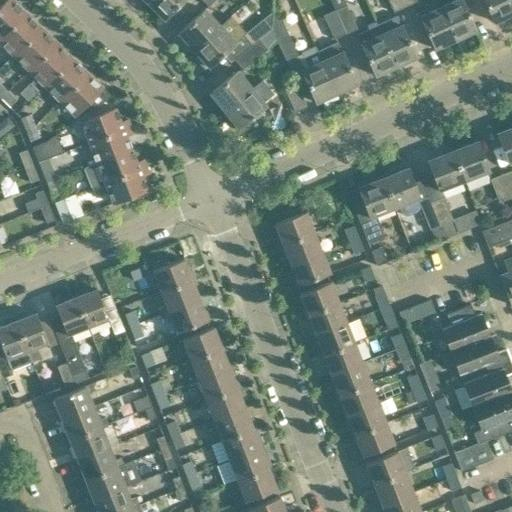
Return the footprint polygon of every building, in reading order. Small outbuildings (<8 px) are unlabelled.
[(0,36),(24,11),(12,0),(5,0),(0,6),(0,36)] [(183,0),(151,0),(148,4),(164,19),(183,0)] [(405,8),(401,0),(387,0),(393,13),(405,8)] [(462,0),(458,0),(441,8),(455,40),(476,30),(462,0)] [(511,13),(511,7),(508,0),(483,0),(494,22),(511,13)] [(346,6),(343,8),(335,11),(346,35),(357,30),(346,6)] [(455,40),(441,8),(420,17),(434,49),(455,40)] [(220,27),(220,26),(205,9),(178,33),(194,50),(220,27)] [(0,42),(13,55),(41,27),(24,11),(0,36),(0,42)] [(346,35),(335,11),(324,16),(334,40),(346,35)] [(208,67),(235,43),(240,38),(237,34),(241,31),(229,18),(231,17),(230,16),(220,26),(220,27),(194,50),(199,56),(196,59),(205,69),(208,66),(208,67)] [(242,35),(251,45),(258,39),(271,28),(262,19),(242,35)] [(396,66),(381,35),(376,23),(367,27),(369,31),(358,35),(357,34),(356,34),(361,44),(375,76),(396,66)] [(402,25),(381,35),(396,66),(416,57),(402,25)] [(29,71),(56,42),(41,27),(13,55),(29,71)] [(287,31),(275,37),(286,61),(297,56),(287,31)] [(258,39),(251,45),(233,59),(242,69),(266,49),(258,39)] [(72,58),(56,42),(29,71),(36,78),(31,83),(39,91),(44,86),(72,58)] [(318,52),(322,62),(336,93),(357,84),(343,52),(342,53),(338,43),(318,52)] [(336,93),(322,62),(318,52),(317,52),(315,46),(301,52),(307,67),(301,70),(315,103),(336,93)] [(59,101),(87,72),(72,58),(44,86),(59,101)] [(224,111),(252,88),(237,71),(210,93),(224,111)] [(102,88),(87,72),(59,101),(75,116),(89,102),(94,108),(111,97),(102,88)] [(0,97),(1,99),(8,91),(0,83),(0,97)] [(306,107),(298,89),(296,83),(284,88),(295,112),(306,107)] [(266,105),(252,88),(224,111),(238,128),(266,105)] [(17,100),(8,91),(1,99),(10,107),(17,100)] [(80,122),(88,142),(130,126),(128,119),(121,122),(116,108),(80,122)] [(22,119),(26,129),(35,126),(31,115),(22,119)] [(39,137),(35,126),(26,129),(30,140),(39,137)] [(133,133),(130,126),(88,142),(96,163),(132,149),(126,135),(133,133)] [(511,126),(496,133),(508,163),(511,161),(511,126)] [(38,163),(47,159),(64,154),(57,136),(46,143),(33,148),(38,163)] [(477,141),(452,150),(464,181),(489,171),(477,141)] [(19,153),(25,167),(33,164),(27,149),(19,153)] [(137,162),(132,149),(96,163),(104,183),(146,166),(143,160),(137,162)] [(464,181),(452,150),(427,160),(439,191),(464,181)] [(41,169),(46,182),(55,179),(47,159),(38,163),(41,169)] [(39,179),(33,164),(25,167),(30,183),(39,179)] [(146,166),(104,183),(92,188),(95,197),(108,192),(112,203),(148,189),(142,175),(149,173),(146,166)] [(408,168),(383,178),(394,208),(398,206),(400,213),(405,216),(409,215),(416,212),(418,209),(420,206),(417,199),(419,198),(408,168)] [(511,170),(501,174),(511,201),(511,170)] [(511,201),(501,174),(490,179),(499,203),(510,198),(511,202),(511,201)] [(394,208),(383,178),(357,187),(361,195),(350,199),(368,244),(384,237),(376,215),(394,208)] [(61,192),(55,179),(46,182),(52,196),(61,192)] [(34,193),(40,208),(48,205),(43,190),(34,193)] [(83,196),(72,199),(78,222),(89,219),(83,196)] [(310,201),(314,210),(327,205),(323,196),(310,201)] [(444,197),(432,202),(446,238),(458,233),(452,221),(453,221),(444,197)] [(24,203),(28,211),(38,207),(34,199),(24,203)] [(54,202),(62,223),(71,219),(63,199),(54,202)] [(446,238),(432,202),(420,206),(429,230),(431,229),(436,242),(446,238)] [(54,220),(48,205),(40,208),(46,223),(54,220)] [(22,215),(19,207),(8,211),(11,219),(22,215)] [(280,245),(311,233),(303,212),(274,223),(281,239),(278,240),(280,245)] [(511,238),(511,219),(502,223),(505,230),(509,239),(511,238)] [(509,239),(505,230),(502,223),(482,231),(488,247),(509,239)] [(345,229),(349,241),(358,238),(354,225),(345,229)] [(290,264),(319,253),(311,233),(280,245),(282,250),(284,249),(290,264)] [(363,250),(358,238),(349,241),(354,254),(363,250)] [(371,251),(376,266),(385,262),(379,247),(371,251)] [(327,273),(319,253),(290,264),(296,279),(294,280),(296,286),(327,273)] [(152,270),(160,291),(194,278),(192,273),(190,274),(183,258),(152,270)] [(511,304),(511,258),(504,261),(508,271),(499,275),(510,305),(511,304)] [(129,271),(133,280),(145,275),(142,266),(129,271)] [(360,269),(365,282),(374,279),(369,266),(360,269)] [(196,283),(194,278),(160,291),(168,311),(199,299),(193,284),(196,283)] [(302,310),(304,315),(338,301),(330,281),(299,293),(305,309),(302,310)] [(86,288),(74,293),(87,327),(108,319),(96,289),(88,292),(86,288)] [(375,296),(380,308),(389,305),(384,292),(375,296)] [(87,327),(74,293),(62,298),(64,301),(55,305),(64,328),(55,332),(59,344),(63,354),(67,363),(75,382),(88,377),(72,338),(68,339),(67,335),(87,327)] [(205,314),(199,299),(168,311),(176,332),(210,319),(208,313),(205,314)] [(430,299),(419,304),(423,315),(435,311),(431,300),(430,299)] [(346,322),(338,301),(304,315),(306,320),(309,319),(311,324),(309,328),(312,335),(346,322)] [(441,328),(450,352),(489,336),(480,313),(475,315),(470,304),(446,314),(450,324),(441,328)] [(389,305),(380,308),(385,321),(394,317),(389,305)] [(124,314),(129,326),(138,323),(133,310),(124,314)] [(25,312),(14,317),(31,362),(41,358),(37,347),(48,342),(50,347),(59,344),(55,332),(50,319),(40,323),(36,313),(27,316),(25,312)] [(31,362),(14,317),(2,322),(3,325),(0,326),(0,371),(3,378),(12,374),(6,359),(17,354),(22,365),(31,362)] [(119,318),(109,322),(114,334),(123,330),(119,318)] [(354,342),(346,322),(312,335),(315,342),(319,344),(321,349),(318,351),(320,355),(354,342)] [(143,336),(138,323),(129,326),(134,339),(143,336)] [(182,339),(190,359),(223,346),(222,341),(219,342),(213,326),(182,339)] [(400,333),(391,336),(396,349),(405,345),(400,333)] [(489,336),(450,352),(459,375),(485,365),(487,369),(510,360),(506,349),(496,353),(489,336)] [(362,362),(354,342),(320,355),(322,360),(325,359),(331,374),(362,362)] [(410,358),(405,345),(396,349),(401,361),(410,358)] [(226,351),(223,346),(190,359),(198,379),(231,366),(229,359),(225,357),(223,352),(226,351)] [(145,368),(154,364),(149,352),(140,355),(145,368)] [(511,364),(510,360),(487,369),(488,373),(463,383),(472,407),(511,391),(505,375),(511,371),(511,364)] [(370,382),(362,362),(331,374),(336,390),(334,391),(336,396),(370,382)] [(57,367),(65,386),(75,382),(67,363),(57,367)] [(427,366),(434,394),(446,390),(439,363),(427,366)] [(132,380),(140,377),(136,366),(128,369),(132,380)] [(234,373),(231,366),(198,379),(205,399),(239,386),(238,382),(235,383),(233,377),(234,373)] [(416,374),(407,377),(412,390),(421,386),(416,374)] [(149,384),(154,397),(163,393),(158,380),(149,384)] [(378,403),(370,382),(336,396),(338,400),(340,399),(342,404),(341,409),(344,416),(378,403)] [(53,398),(61,419),(93,406),(88,393),(94,390),(92,383),(53,398)] [(241,391),(239,386),(205,399),(213,420),(245,408),(239,392),(241,391)] [(426,399),(421,386),(412,390),(417,402),(426,399)] [(511,393),(511,391),(472,407),(481,430),(474,432),(478,443),(454,453),(461,471),(491,459),(491,458),(492,457),(485,441),(511,430),(511,393)] [(168,405),(163,393),(154,397),(159,409),(168,405)] [(133,401),(137,412),(144,409),(151,406),(147,395),(133,401)] [(386,422),(378,403),(344,416),(347,423),(350,424),(352,430),(350,431),(352,436),(386,422)] [(69,439),(108,424),(105,417),(98,420),(93,406),(61,419),(69,439)] [(156,418),(151,406),(144,409),(148,420),(156,418)] [(251,423),(245,408),(213,420),(221,440),(255,427),(253,422),(251,423)] [(432,414),(423,417),(428,430),(437,426),(432,414)] [(448,416),(441,419),(444,428),(452,425),(448,416)] [(179,433),(174,421),(165,424),(170,437),(179,433)] [(394,443),(386,422),(352,436),(353,441),(356,439),(362,455),(394,443)] [(111,424),(108,425),(108,424),(69,439),(77,459),(109,447),(119,443),(111,424)] [(257,432),(255,427),(221,440),(229,460),(263,446),(260,439),(256,438),(254,432),(257,432)] [(184,446),(179,433),(170,437),(175,449),(184,446)] [(448,455),(445,447),(440,434),(431,437),(436,450),(428,453),(432,461),(448,455)] [(163,435),(155,438),(160,449),(167,447),(163,435)] [(265,453),(263,446),(229,460),(237,481),(271,467),(269,462),(266,463),(264,458),(265,453)] [(85,479),(123,464),(121,457),(114,460),(109,447),(77,459),(85,479)] [(172,458),(167,447),(160,449),(164,461),(172,458)] [(371,485),(405,472),(413,468),(405,447),(365,463),(372,479),(369,480),(371,485)] [(140,481),(132,460),(123,464),(85,479),(93,499),(125,487),(140,481)] [(181,464),(186,477),(195,473),(190,461),(181,464)] [(442,466),(447,478),(456,475),(451,462),(442,466)] [(273,472),(271,467),(237,481),(245,501),(276,489),(270,473),(273,472)] [(381,504),(412,492),(405,472),(371,485),(372,489),(375,488),(381,504)] [(200,486),(195,473),(186,477),(191,489),(200,486)] [(461,487),(456,475),(447,478),(452,491),(461,487)] [(171,478),(176,490),(183,487),(179,476),(171,478)] [(97,511),(119,511),(139,504),(137,497),(130,500),(125,487),(93,499),(97,511)] [(187,498),(183,487),(176,490),(180,501),(187,498)] [(470,494),(474,504),(483,500),(480,490),(470,494)] [(419,511),(420,511),(412,492),(381,504),(384,511),(419,511)] [(451,500),(455,511),(470,511),(463,495),(451,500)] [(248,508),(249,511),(288,511),(287,511),(285,511),(279,496),(248,508)] [(199,511),(209,511),(206,501),(197,505),(199,511)]
